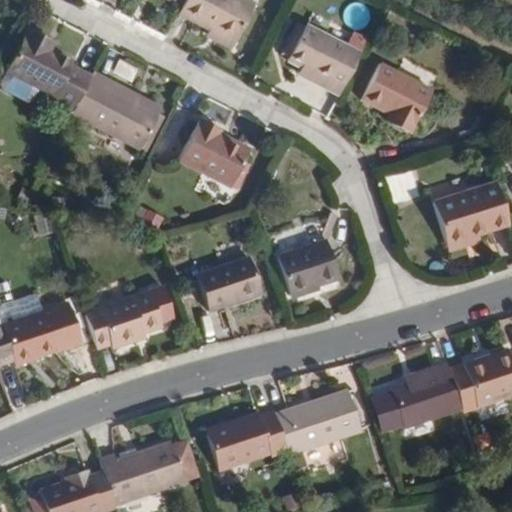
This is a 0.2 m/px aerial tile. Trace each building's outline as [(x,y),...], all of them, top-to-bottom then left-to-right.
[(238,0),(192,0),(183,19),(213,34),(238,47),(258,9),(238,0)] [(373,35),(379,21),(366,15),(360,28),(373,35)] [(281,63),(288,67),(304,36),(297,32),(281,63)] [(344,98),(362,61),(306,32),(304,36),(288,67),(287,69),(301,76),(344,98)] [(231,60),(238,47),(213,34),(207,47),(231,60)] [(92,86),(74,77),(76,72),(54,60),(56,55),(29,42),(8,82),(57,107),(55,111),(66,117),(75,121),(92,86)] [(123,69),(116,81),(134,91),(141,79),(123,69)] [(410,142),(434,98),(381,71),(361,110),(390,125),(387,130),(410,142)] [(344,98),(301,76),(298,82),(340,104),(344,98)] [(161,122),(134,108),(136,104),(94,83),(92,86),(75,121),(144,156),(161,122)] [(75,121),(66,117),(60,127),(70,133),(75,121)] [(234,200),(252,163),(220,147),(223,141),(204,132),(183,174),(234,200)] [(510,233),(498,195),(436,213),(447,252),(480,242),(510,233)] [(54,219),(68,221),(69,207),(54,206),(54,219)] [(151,218),(144,230),(160,238),(166,226),(151,218)] [(483,251),(480,242),(447,252),(450,261),(483,251)] [(340,283),(327,244),(279,260),(291,300),(340,283)] [(262,308),(250,270),(198,286),(210,324),(262,308)] [(167,340),(155,304),(88,325),(99,362),(167,340)] [(76,348),(63,312),(22,327),(34,362),(76,348)] [(0,373),(16,368),(5,336),(0,337),(0,373)] [(511,372),(510,367),(453,385),(450,376),(423,386),(426,394),(394,405),(407,441),(466,422),(467,423),(511,408),(511,372)] [(290,464),(289,460),(357,438),(345,399),(263,425),(261,421),(206,439),(221,482),(273,465),(274,468),(290,464)] [(407,441),(394,405),(378,409),(389,446),(407,441)] [(486,442),(475,446),(481,460),(490,458),(486,442)] [(185,451),(175,454),(174,452),(120,470),(118,464),(101,470),(104,479),(89,485),(87,479),(64,486),(66,493),(41,501),(44,511),(136,511),(188,495),(186,490),(197,487),(185,451)] [(390,491),(376,497),(381,511),(395,506),(390,491)] [(44,511),(41,501),(28,504),(30,511),(44,511)]
